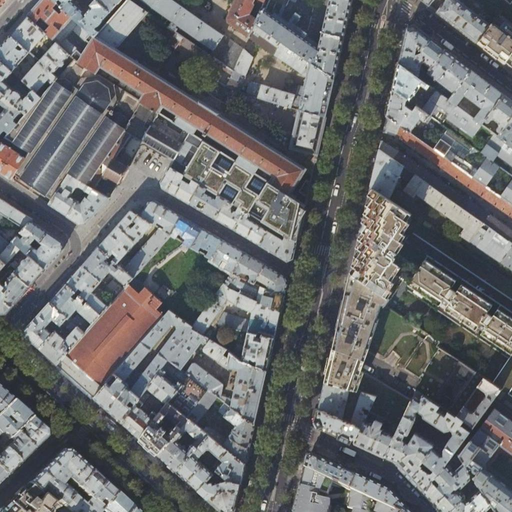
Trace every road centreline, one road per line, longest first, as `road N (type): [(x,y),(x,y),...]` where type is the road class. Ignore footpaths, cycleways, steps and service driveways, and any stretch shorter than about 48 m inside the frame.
road 1 (primary): [(278,425),(374,0)]
road 2 (residential): [(0,336),(77,249),(69,229),(0,184)]
road 3 (residential): [(426,511),(392,477),(278,425)]
road 4 (residential): [(511,86),(399,0)]
road 5 (residential): [(78,419),(184,511)]
